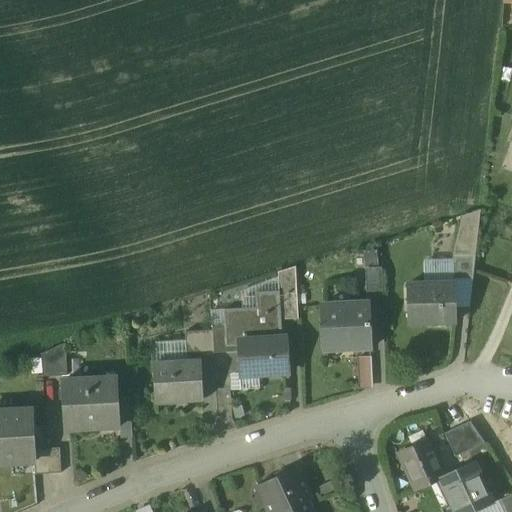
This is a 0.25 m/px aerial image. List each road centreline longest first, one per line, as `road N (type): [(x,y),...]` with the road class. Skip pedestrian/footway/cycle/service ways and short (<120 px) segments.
road 1 (residential): [(59,511),(147,475),(344,414)]
road 2 (residential): [(344,414),(463,381),(511,385)]
